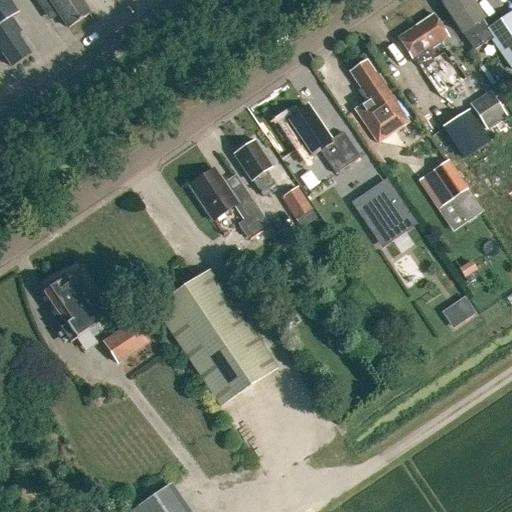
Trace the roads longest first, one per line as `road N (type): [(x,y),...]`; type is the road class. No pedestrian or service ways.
road 1 (residential): [(0,252),(372,0)]
road 2 (secondary): [(0,123),(180,0)]
